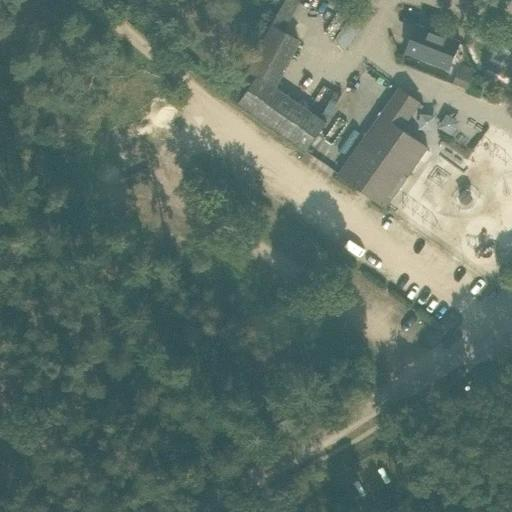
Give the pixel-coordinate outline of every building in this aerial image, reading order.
[(361,3),(334,41),(345,49),(369,16),(361,3)] [(223,20),(200,24),(206,49),(229,44),(223,20)] [(461,41),(417,24),(406,53),(450,70),(461,41)] [(258,75),(239,102),(307,151),(326,123),(258,75)] [(400,87),(339,172),(385,206),(428,146),(402,128),(420,102),(400,87)]
